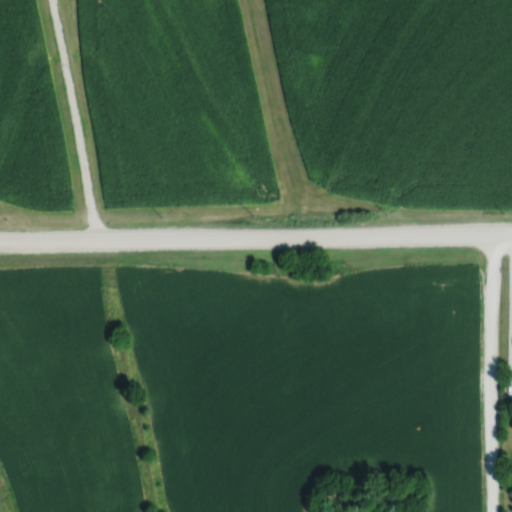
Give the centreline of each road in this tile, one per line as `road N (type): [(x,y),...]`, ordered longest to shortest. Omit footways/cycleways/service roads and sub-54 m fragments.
road 1 (residential): [(0,240),(511,234)]
road 2 (residential): [(493,234),(491,511)]
